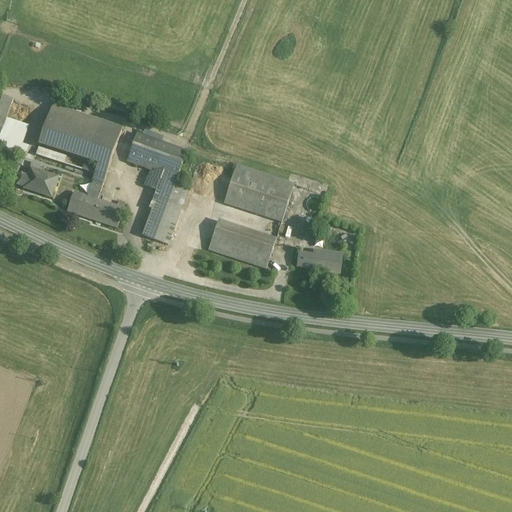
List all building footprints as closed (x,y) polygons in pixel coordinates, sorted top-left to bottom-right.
[(2,97),(0,103),(0,139),(1,139),(13,101),(2,97)] [(123,129),(52,106),(39,147),(98,167),(97,169),(95,176),(94,180),(105,184),(119,141),(122,132),(123,129)] [(187,153),(138,135),(128,163),(151,171),(145,188),(157,192),(161,180),(175,185),(187,153)] [(1,139),(0,139),(0,149),(19,155),(22,146),(1,139)] [(97,169),(38,149),(36,156),(95,176),(97,169)] [(277,182),(236,169),(224,205),(272,220),(280,192),(284,183),(278,181),(277,182)] [(60,179),(33,170),(30,178),(23,175),(20,177),(18,182),(19,186),(27,188),(26,190),(53,199),(60,179)] [(105,184),(94,180),(87,199),(98,203),(105,184)] [(175,185),(161,180),(157,192),(153,204),(155,205),(142,239),(154,243),(174,188),(175,185)] [(294,186),(284,183),(280,192),(291,196),(294,186)] [(174,188),(154,243),(168,249),(189,193),(174,188)] [(291,196),(280,192),(272,220),(282,223),(291,196)] [(87,199),(75,195),(69,214),(118,230),(124,211),(98,203),(87,199)] [(266,238),(218,223),(209,252),(257,267),(266,238)] [(276,242),(266,238),(257,267),(267,270),(276,242)] [(343,256),(314,253),(313,258),(299,256),(297,269),(316,271),(316,273),(340,276),(343,256)]
